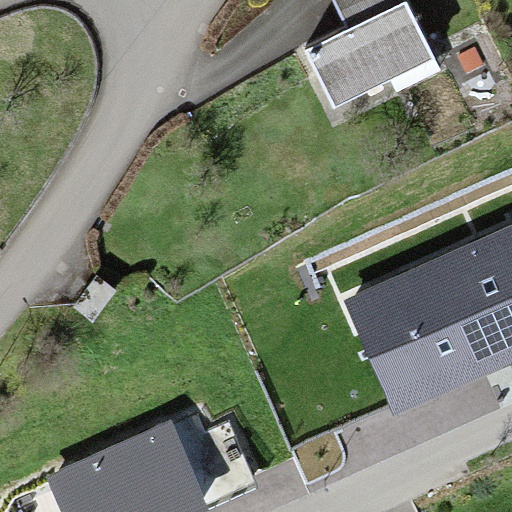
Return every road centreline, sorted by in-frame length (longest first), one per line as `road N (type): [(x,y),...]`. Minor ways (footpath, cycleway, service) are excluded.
road 1 (residential): [(197,11),(0,282)]
road 2 (residential): [(357,511),(511,443)]
